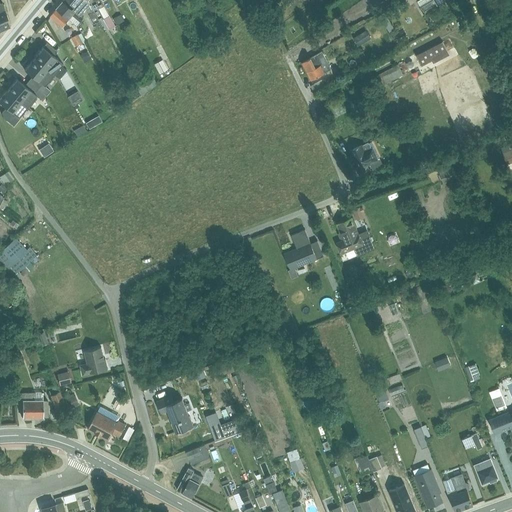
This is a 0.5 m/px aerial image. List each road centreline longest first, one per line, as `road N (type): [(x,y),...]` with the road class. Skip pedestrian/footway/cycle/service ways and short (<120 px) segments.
road 1 (residential): [(112,293),(340,196),(344,180),(294,71)]
road 2 (residential): [(112,293),(151,446),(144,485)]
road 3 (residential): [(0,137),(31,195),(112,293)]
